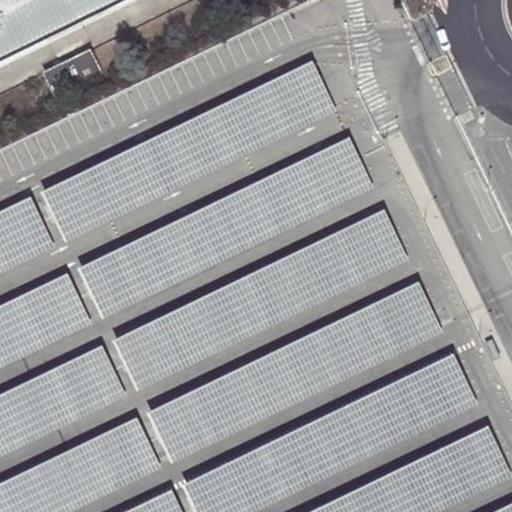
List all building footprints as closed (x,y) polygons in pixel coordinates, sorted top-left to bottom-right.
[(0,0),(0,56),(115,0),(0,0)] [(85,48),(40,70),(43,75),(88,53),(85,48)] [(43,75),(50,90),(95,68),(88,53),(43,75)] [(307,61),(39,191),(64,242),(332,112),(307,61)] [(345,136),(77,266),(102,318),(370,188),(345,136)] [(28,198),(0,210),(0,272),(52,248),(28,198)] [(379,208),(111,338),(136,390),(404,260),(379,208)] [(65,276),(0,306),(0,368),(89,326),(65,276)] [(413,279),(145,409),(170,460),(438,330),(413,279)] [(484,342),(492,358),(500,355),(492,338),(484,342)] [(100,345),(0,392),(0,454),(124,395),(100,345)] [(448,353),(181,483),(194,511),(252,511),(473,405),(448,353)] [(137,418),(0,483),(0,511),(68,511),(161,469),(137,418)] [(482,424),(301,511),(432,511),(508,475),(482,424)] [(181,511),(171,490),(125,511),(181,511)] [(511,511),(511,499),(485,511),(511,511)]
